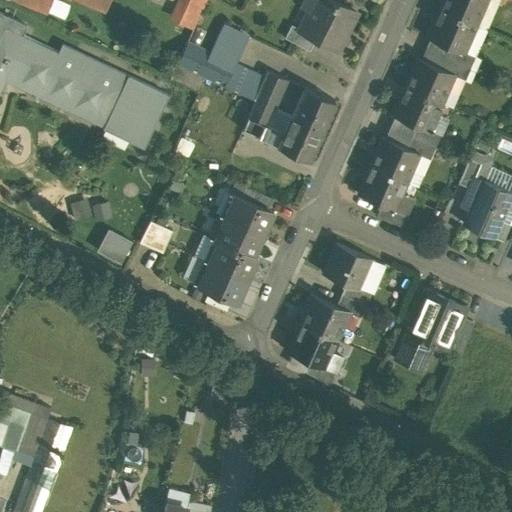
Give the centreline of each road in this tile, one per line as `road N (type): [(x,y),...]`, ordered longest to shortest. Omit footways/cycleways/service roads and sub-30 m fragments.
road 1 (track): [(255,349),(511,486)]
road 2 (residential): [(255,349),(0,221)]
road 3 (residential): [(400,0),(307,210)]
road 4 (residential): [(307,210),(511,299)]
road 5 (residential): [(255,349),(228,511)]
road 6 (residential): [(307,210),(255,349)]
